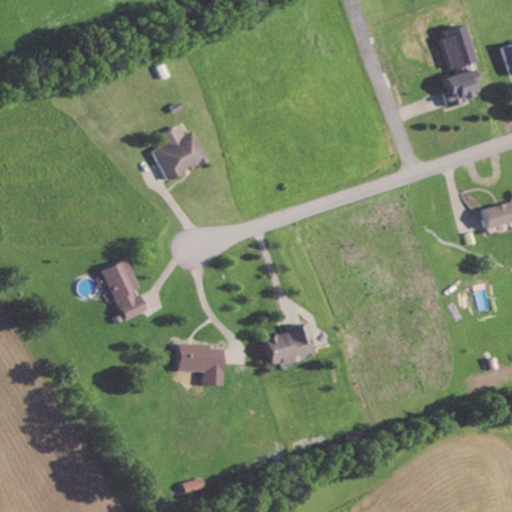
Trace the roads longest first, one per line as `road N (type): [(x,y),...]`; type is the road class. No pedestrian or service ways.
road 1 (residential): [(511,138),(191,245)]
road 2 (residential): [(413,172),(349,0)]
